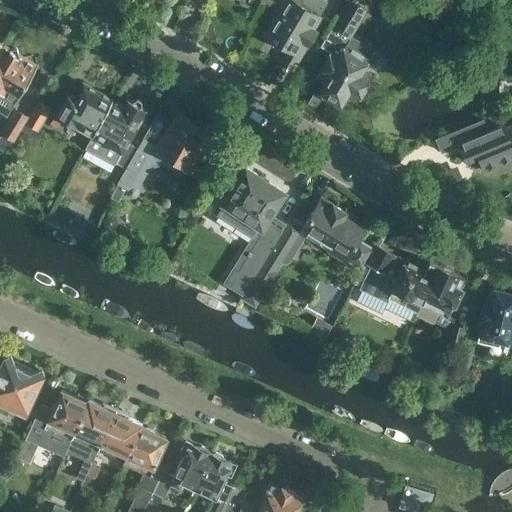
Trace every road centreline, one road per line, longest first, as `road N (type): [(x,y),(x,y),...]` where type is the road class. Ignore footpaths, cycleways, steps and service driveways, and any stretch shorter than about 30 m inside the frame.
road 1 (residential): [(511,227),(429,198),(148,31),(59,0)]
road 2 (residential): [(377,511),(341,465),(0,307)]
